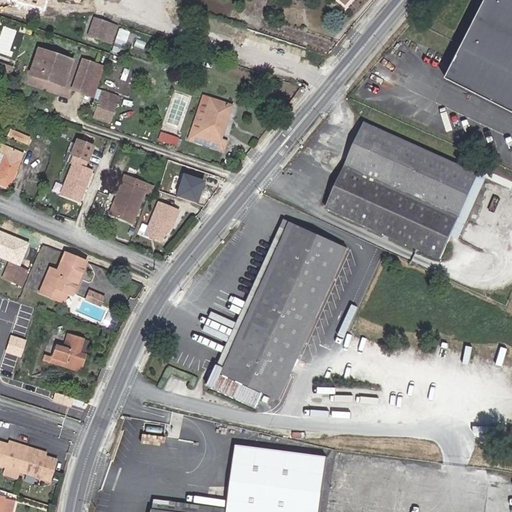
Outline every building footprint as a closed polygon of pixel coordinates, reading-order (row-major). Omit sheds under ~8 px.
[(511,0),(482,0),(440,83),(511,119),(511,0)] [(104,43),(110,25),(95,20),(88,38),(104,43)] [(104,43),(111,46),(118,28),(110,25),(104,43)] [(119,27),(113,45),(124,49),(130,30),(119,27)] [(29,76),(63,87),(72,61),(62,58),(38,49),(29,76)] [(119,59),(109,56),(102,76),(112,79),(119,59)] [(84,95),(94,65),(81,60),(71,90),(84,95)] [(13,67),(6,65),(2,76),(10,78),(13,67)] [(104,69),(94,65),(84,95),(94,98),(104,69)] [(91,119),(110,125),(119,96),(101,90),(91,119)] [(199,132),(210,100),(202,97),(191,130),(199,132)] [(227,106),(210,100),(199,132),(191,130),(187,141),(222,153),(227,142),(220,139),(226,120),(222,119),(227,106)] [(231,107),(227,106),(222,119),(226,120),(231,107)] [(459,218),(479,175),(365,123),(326,208),(440,260),(459,218)] [(28,138),(10,130),(8,137),(26,144),(28,138)] [(82,130),(78,142),(91,146),(95,135),(82,130)] [(176,146),(179,137),(161,132),(158,140),(176,146)] [(77,141),(72,155),(81,158),(88,161),(93,147),(91,146),(77,141)] [(1,145),(0,146),(0,185),(8,188),(22,154),(1,145)] [(79,164),(81,158),(72,155),(70,161),(72,162),(79,164)] [(92,170),(72,162),(58,196),(79,204),(92,170)] [(487,178),(479,175),(459,218),(467,222),(487,178)] [(120,197),(113,215),(132,223),(147,185),(125,176),(117,196),(120,197)] [(204,183),(181,176),(174,198),(197,205),(204,183)] [(110,214),(113,215),(120,197),(117,196),(110,214)] [(178,210),(155,201),(142,237),(165,245),(178,210)] [(224,370),(291,224),(283,220),(216,367),(224,370)] [(348,249),(291,224),(224,370),(216,367),(206,388),(255,409),(262,393),(278,401),(348,249)] [(56,272),(49,269),(39,293),(50,298),(55,288),(67,294),(71,295),(85,263),(64,253),(56,272)] [(2,279),(12,283),(18,268),(8,264),(2,279)] [(18,268),(12,283),(19,286),(25,271),(18,268)] [(62,303),(67,294),(55,288),(50,298),(62,303)] [(98,305),(101,298),(88,292),(85,299),(98,305)] [(56,346),(52,358),(65,362),(64,367),(79,372),(85,355),(78,353),(83,339),(67,334),(62,348),(56,346)] [(65,362),(52,358),(50,363),(64,367),(65,362)] [(324,386),(324,400),(365,403),(366,389),(324,386)] [(6,445),(0,443),(0,467),(48,482),(54,460),(43,457),(32,453),(17,449),(6,445)] [(323,511),(331,455),(237,443),(229,510),(153,501),(152,511),(163,511),(323,511)]
